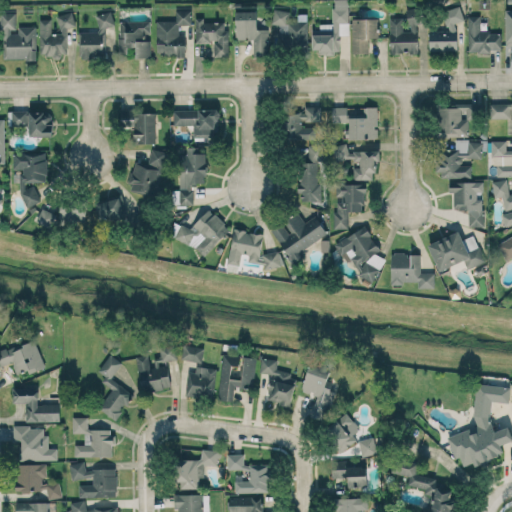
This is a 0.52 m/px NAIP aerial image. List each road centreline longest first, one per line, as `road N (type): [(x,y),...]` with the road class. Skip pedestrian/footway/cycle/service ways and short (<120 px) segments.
road 1 (residential): [(0,84),(511,78)]
road 2 (residential): [(223,424),(164,418),(156,427),(146,447),(147,511)]
road 3 (residential): [(308,511),(307,445),(223,424)]
road 4 (residential): [(408,81),(410,212)]
